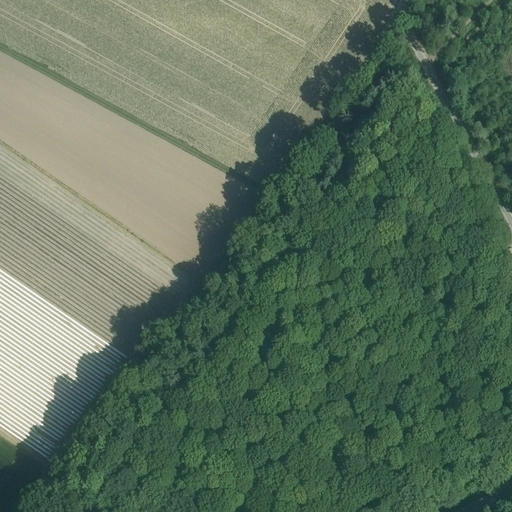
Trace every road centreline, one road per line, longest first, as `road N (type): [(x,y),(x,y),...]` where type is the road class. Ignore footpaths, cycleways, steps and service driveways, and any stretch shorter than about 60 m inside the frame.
road 1 (track): [(11,511),(272,195),(398,13)]
road 2 (track): [(0,44),(272,195)]
road 3 (unclassified): [(511,223),(398,13),(407,0)]
